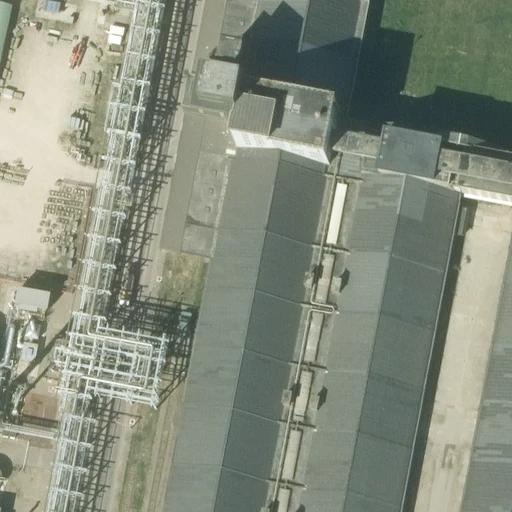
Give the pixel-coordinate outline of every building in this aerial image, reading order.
[(365,0),(272,0),(253,97),(213,90),(203,147),(242,154),(174,511),(396,511),(458,195),(366,178),(375,129),(342,122),(365,0)] [(511,163),(511,158),(511,0),(365,0),(342,122),(375,129),(366,178),(458,195),(466,155),(511,163)] [(0,78),(13,14),(0,11),(0,78)] [(511,511),(511,163),(466,155),(458,195),(511,205),(511,288),(469,511),(511,511)] [(13,295),(12,329),(46,331),(48,297),(13,295)]
